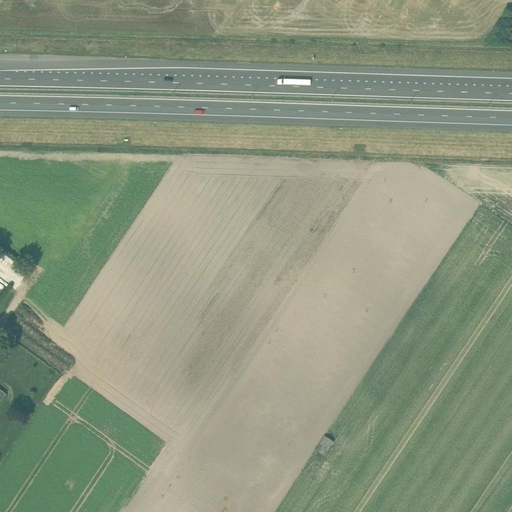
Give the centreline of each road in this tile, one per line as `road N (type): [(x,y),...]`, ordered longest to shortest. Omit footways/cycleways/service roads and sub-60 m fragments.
road 1 (motorway): [(0,102),(511,117)]
road 2 (motorway): [(511,93),(0,78)]
